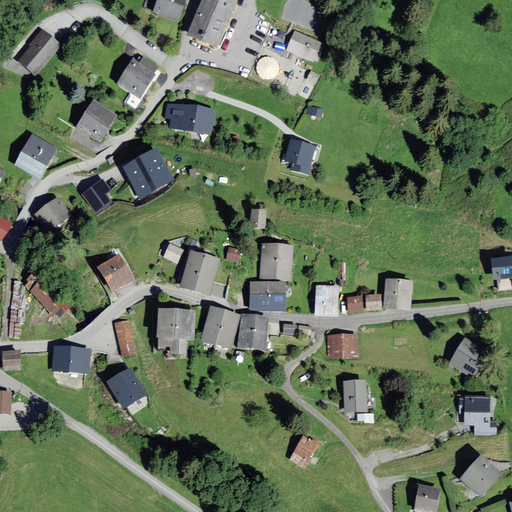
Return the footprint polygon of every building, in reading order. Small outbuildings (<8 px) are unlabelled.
[(160,0),(155,11),(178,21),(186,0),(160,0)] [(206,0),(191,36),(218,48),(238,0),(206,0)] [(43,31),(19,61),(33,73),(58,43),(43,31)] [(321,41),(295,31),(288,50),(314,60),(321,41)] [(268,81),(279,65),(265,55),(254,71),(268,81)] [(135,61),(119,85),(140,100),(156,76),(135,61)] [(319,75),(311,72),(308,79),(316,83),(319,75)] [(97,103),(80,128),(99,141),(116,116),(97,103)] [(166,103),(164,118),(170,119),(168,126),(210,134),(214,112),(166,103)] [(34,136),(17,166),(39,179),(57,148),(34,136)] [(292,142),(286,161),(307,168),(313,149),(292,142)] [(156,153),(129,168),(141,192),(167,177),(156,153)] [(109,190),(103,182),(84,195),(97,212),(111,202),(105,193),(109,190)] [(68,215),(58,200),(35,215),(45,231),(68,215)] [(269,214),(255,213),(254,228),(268,228),(269,214)] [(174,243),(167,257),(178,263),(185,249),(174,243)] [(294,249),(265,246),(262,277),(291,280),(294,249)] [(244,250),(233,247),(230,259),(242,262),(244,250)] [(200,291),(210,257),(195,253),(185,287),(200,291)] [(121,257),(101,269),(114,291),(134,279),(121,257)] [(223,260),(210,257),(200,291),(214,294),(223,260)] [(511,263),(496,266),(500,288),(511,285),(511,263)] [(30,285),(27,287),(53,322),(67,312),(36,272),(26,279),(30,285)] [(414,284),(389,282),(387,308),(412,310),(414,284)] [(253,284),(253,297),(289,297),(289,284),(253,284)] [(339,288),(319,287),(318,313),(338,314),(339,288)] [(381,296),(369,297),(369,311),(381,310),(381,296)] [(289,297),(253,297),(253,309),(289,310),(289,297)] [(364,298),(350,298),(350,312),(365,311),(364,298)] [(228,313),(213,309),(202,340),(218,345),(228,313)] [(181,312),(162,312),(161,346),(172,347),(172,354),(187,354),(188,342),(181,342),(181,312)] [(198,312),(181,312),(181,342),(188,342),(198,342),(198,312)] [(241,317),(228,313),(218,345),(231,349),(241,317)] [(257,319),(244,317),(240,347),(253,348),(257,319)] [(269,320),(257,319),(253,348),(265,350),(269,320)] [(126,320),(113,323),(120,357),(133,354),(126,320)] [(356,336),(326,336),(327,355),(356,355),(356,336)] [(467,340),(452,363),(473,378),(489,355),(467,340)] [(91,352),(58,349),(55,370),(89,373),(91,352)] [(247,352),(236,352),(235,362),(246,363),(247,352)] [(22,353),(4,353),(5,370),(22,369),(22,353)] [(130,372),(109,384),(123,408),(144,396),(130,372)] [(366,383),(345,384),(346,412),(366,412),(366,383)] [(12,393),(0,391),(0,411),(10,412),(12,393)] [(488,399),(459,399),(459,414),(465,414),(465,423),(477,424),(477,432),(493,432),(493,422),(487,422),(488,399)] [(307,438),(293,460),(307,468),(321,446),(307,438)] [(502,475),(484,460),(464,482),(482,498),(502,475)] [(437,511),(441,490),(423,486),(418,510),(428,511),(437,511)]
